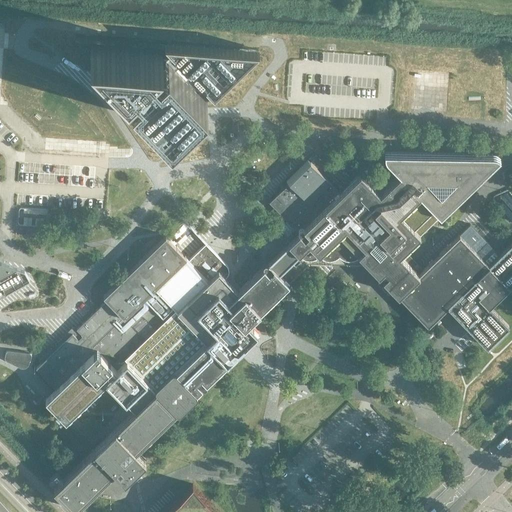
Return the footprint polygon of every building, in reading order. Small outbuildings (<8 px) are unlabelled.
[(132,87),(171,127),(196,103),(206,93),(205,93),(206,92),(207,92),(206,92),(210,89),(245,55),(173,50),(162,49),(90,44),(104,58),(105,57),(107,59),(110,62),(109,63),(128,83),(128,82),(132,87)] [(37,110),(38,74),(14,73),(12,109),(37,110)] [(477,168),(485,155),(384,154),(384,155),(385,156),(385,157),(386,159),(400,173),(397,176),(415,195),(397,212),(419,235),(420,235),(452,204),(450,202),(474,180),(481,173),(479,170),(477,168)] [(496,156),(485,155),(477,168),(479,170),(481,173),(498,157),(496,156)] [(316,156),(310,161),(320,172),(326,167),(316,156)] [(364,259),(369,264),(383,278),(396,292),(397,294),(419,273),(400,253),(407,246),(419,235),(397,212),(415,195),(397,176),(380,192),(360,172),(353,179),(349,182),(340,192),(330,182),(320,172),(310,161),(310,162),(273,197),(269,201),(283,216),(287,220),(296,229),(297,230),(298,232),(308,242),(329,263),(334,258),(339,253),(349,263),(359,254),(364,259)] [(349,182),(330,182),(340,192),(349,182)] [(31,217),(23,217),(23,224),(30,225),(31,217)] [(35,218),(34,225),(42,226),(43,218),(35,218)] [(296,229),(287,220),(284,223),(284,224),(283,224),(282,226),(279,228),(287,237),(296,229)] [(470,225),(460,234),(485,260),(494,250),(470,225)] [(283,275),(289,281),(291,279),(308,263),(369,264),(364,259),(359,254),(349,263),(339,253),(334,258),(329,263),(298,232),(289,241),(288,242),(285,245),(269,261),(283,275)] [(167,233),(165,235),(172,242),(174,240),(169,235),(167,233)] [(422,270),(419,273),(397,294),(427,324),(428,325),(436,317),(439,314),(441,312),(448,305),(479,337),(487,346),(509,325),(489,305),(511,282),(511,241),(505,249),(489,264),(459,234),(422,270)] [(56,388),(76,409),(106,379),(127,359),(177,311),(209,280),(208,280),(203,274),(220,258),(206,243),(189,259),(186,257),(186,256),(172,242),(165,235),(104,295),(107,299),(98,308),(76,328),(79,331),(77,333),(75,335),(72,332),(70,334),(41,362),(36,367),(56,388)] [(203,274),(208,280),(218,271),(218,270),(219,270),(227,279),(234,272),(220,258),(203,274)] [(416,258),(411,262),(420,271),(424,267),(416,258)] [(177,311),(187,320),(206,341),(186,360),(156,389),(152,393),(172,414),(219,369),(237,351),(239,352),(241,352),(248,345),(248,343),(247,341),(250,338),(259,329),(253,323),(252,324),(249,321),(262,308),(263,309),(265,308),(266,307),(265,305),(278,292),(280,292),(282,292),(283,290),(282,288),(289,281),(283,275),(269,261),(265,264),(252,276),(251,276),(249,276),(248,278),(249,280),(241,287),(238,290),(228,300),(215,286),(209,280),(177,311)] [(23,284),(28,281),(29,281),(29,280),(29,279),(25,272),(25,271),(24,271),(18,269),(7,265),(1,263),(0,263),(0,288),(2,287),(6,294),(15,289),(23,284)] [(217,284),(215,286),(228,300),(238,290),(227,279),(219,270),(218,270),(218,271),(217,271),(223,278),(218,283),(217,284)] [(187,320),(177,311),(127,359),(147,379),(156,389),(186,360),(206,341),(187,320)] [(441,322),(436,317),(428,325),(433,330),(441,322)] [(72,332),(75,335),(77,333),(79,331),(76,328),(73,325),(38,359),(41,362),(70,334),(72,332)] [(433,335),(425,327),(416,335),(425,344),(433,335)] [(18,366),(21,367),(23,368),(24,368),(26,367),(27,366),(28,365),(29,362),(29,361),(30,360),(31,356),(31,355),(31,354),(30,353),(29,352),(9,350),(8,350),(7,350),(7,351),(6,351),(6,352),(5,356),(5,357),(5,358),(5,359),(6,360),(7,360),(13,363),(16,365),(18,366)] [(147,379),(127,359),(106,379),(126,400),(127,399),(131,404),(136,409),(145,399),(141,394),(136,390),(147,379)] [(147,379),(136,390),(141,394),(145,399),(152,393),(156,389),(147,379)] [(67,418),(76,409),(56,388),(46,397),(46,398),(45,398),(58,411),(63,416),(66,419),(67,418)] [(172,414),(152,393),(136,409),(69,473),(66,476),(63,479),(57,485),(54,487),(54,488),(68,502),(74,509),(77,506),(80,504),(86,498),(91,493),(93,490),(94,489),(115,470),(117,468),(120,471),(126,477),(124,479),(125,480),(137,468),(146,459),(136,449),(172,414)] [(54,428),(77,452),(84,445),(62,421),(54,428)] [(124,479),(126,477),(120,471),(117,468),(115,470),(124,479)] [(220,511),(193,484),(179,497),(163,511),(220,511)]
